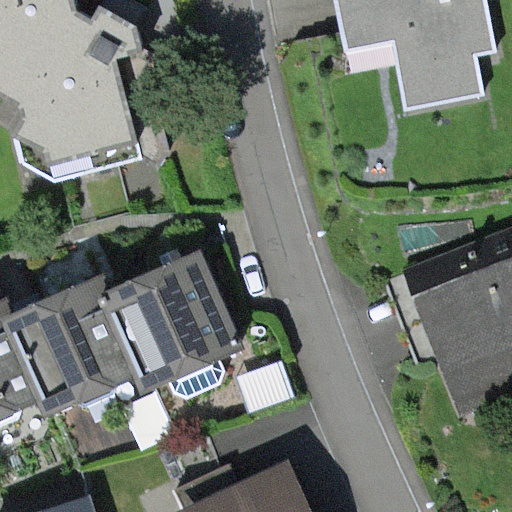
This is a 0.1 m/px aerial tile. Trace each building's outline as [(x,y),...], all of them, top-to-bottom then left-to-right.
[(0,0),(0,92),(23,107),(41,185),(142,160),(159,169),(171,152),(150,78),(161,59),(143,48),(137,27),(142,17),(147,9),(131,0),(106,0),(94,20),(78,11),(75,0),(0,0)] [(337,0),(348,52),(393,43),(406,108),(482,92),(474,56),(494,52),(483,0),(337,0)] [(439,350),(464,413),(511,394),(511,233),(409,274),(439,350)] [(141,371),(149,388),(169,380),(175,394),(188,401),(221,386),(226,373),(220,357),(238,348),(199,258),(176,267),(108,296),(141,371)] [(44,396),(51,411),(75,401),(89,406),(116,394),(119,382),(141,371),(108,296),(101,280),(44,306),(11,320),(44,396)] [(0,425),(19,417),(22,404),(44,396),(11,320),(4,303),(0,305),(0,425)] [(184,511),(198,511),(242,492),(228,463),(174,489),(184,511)] [(198,511),(304,511),(285,471),(242,492),(198,511)]
